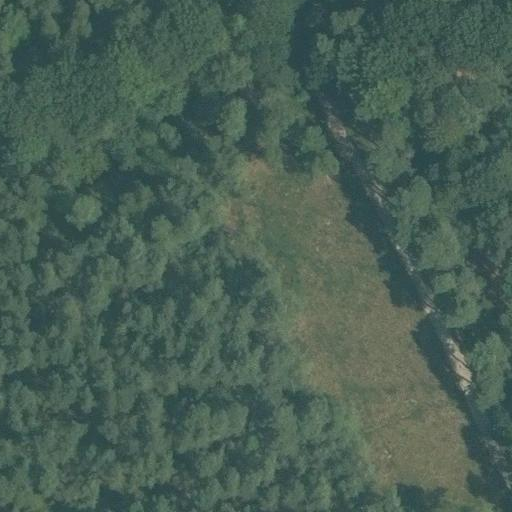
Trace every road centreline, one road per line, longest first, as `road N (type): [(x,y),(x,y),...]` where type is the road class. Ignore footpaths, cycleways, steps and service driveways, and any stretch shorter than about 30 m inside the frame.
road 1 (unclassified): [(0,115),(189,35),(293,12),(374,14),(511,51)]
road 2 (track): [(511,485),(306,58),(293,12)]
road 3 (track): [(349,13),(368,90),(511,393)]
road 4 (unknown): [(356,53),(511,95)]
